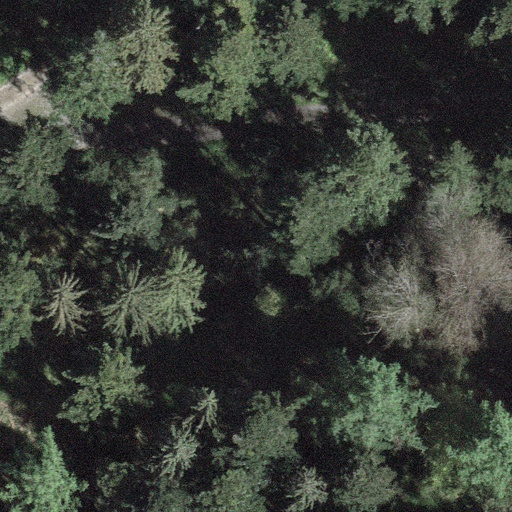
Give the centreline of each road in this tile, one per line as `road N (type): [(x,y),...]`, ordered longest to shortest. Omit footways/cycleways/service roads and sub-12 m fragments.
road 1 (track): [(0,121),(511,99)]
road 2 (track): [(130,0),(0,118)]
